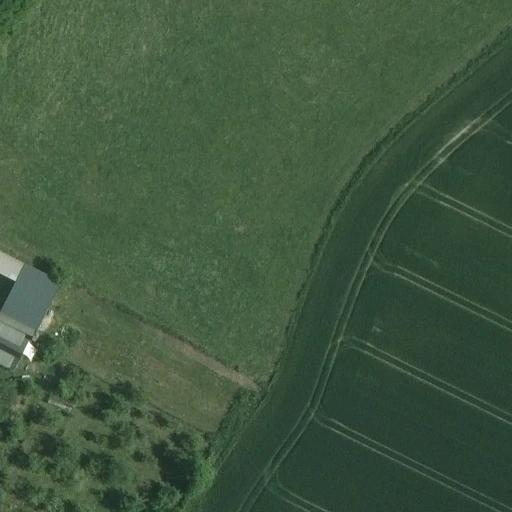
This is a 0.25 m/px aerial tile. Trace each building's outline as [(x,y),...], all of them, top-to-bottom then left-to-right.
[(60,282),(0,251),(0,274),(6,277),(16,282),(17,282),(52,301),(60,282)] [(6,277),(0,290),(0,326),(9,331),(24,339),(38,329),(2,311),(16,282),(6,277)] [(17,282),(16,282),(2,311),(38,329),(52,301),(17,282)] [(0,326),(0,347),(9,331),(0,326)] [(9,331),(0,347),(0,365),(8,369),(24,339),(9,331)]
